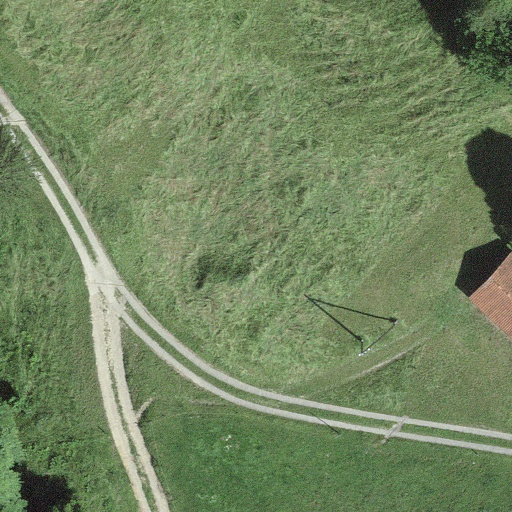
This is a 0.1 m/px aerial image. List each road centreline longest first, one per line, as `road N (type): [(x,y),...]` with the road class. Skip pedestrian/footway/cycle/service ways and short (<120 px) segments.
road 1 (track): [(511,447),(223,385),(102,292),(0,134)]
road 2 (track): [(154,511),(102,292)]
